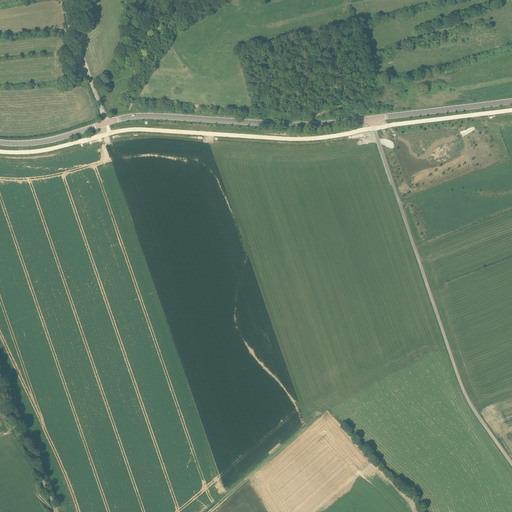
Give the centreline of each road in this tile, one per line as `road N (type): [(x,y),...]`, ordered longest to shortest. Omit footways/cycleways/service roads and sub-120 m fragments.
road 1 (unclassified): [(511,464),(460,384),(371,118)]
road 2 (tertiary): [(106,122),(148,116),(313,125),(371,118)]
road 3 (tertiary): [(371,118),(511,101)]
road 4 (unclassified): [(55,511),(0,388)]
road 5 (unclassified): [(106,122),(66,0)]
